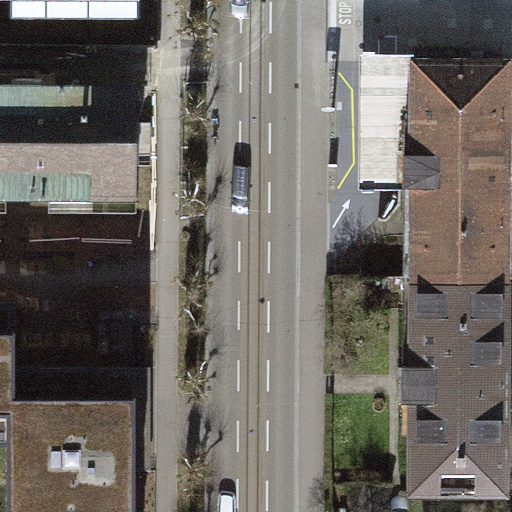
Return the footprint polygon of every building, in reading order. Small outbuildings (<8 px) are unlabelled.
[(351,188),(394,188),(395,154),(405,154),(405,62),(405,54),(352,54),(351,188)] [(499,62),(405,62),(405,154),(395,154),(394,188),(404,189),(404,278),(498,279),(499,62)] [(30,88),(0,88),(0,193),(140,192),(140,87),(30,88)] [(497,492),(498,279),(404,278),(404,367),(393,367),(393,400),(403,400),(403,492),(497,492)] [(17,303),(0,302),(0,443),(7,444),(6,511),(136,511),(137,367),(17,367),(17,330),(17,303)]
